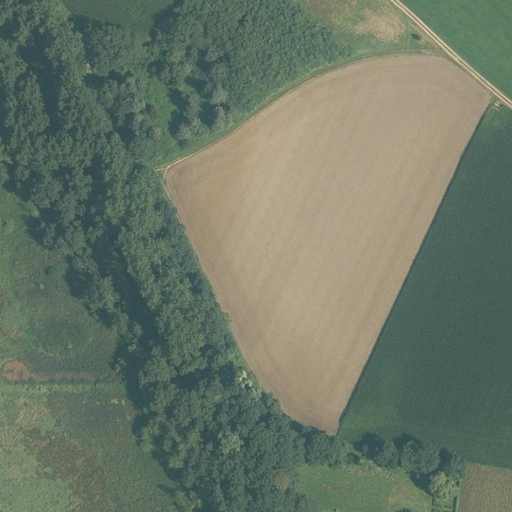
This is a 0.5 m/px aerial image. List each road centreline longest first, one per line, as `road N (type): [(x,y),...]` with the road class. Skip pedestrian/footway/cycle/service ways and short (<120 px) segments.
road 1 (track): [(156,168),(340,65),(380,55),(453,54)]
road 2 (track): [(14,0),(131,160)]
